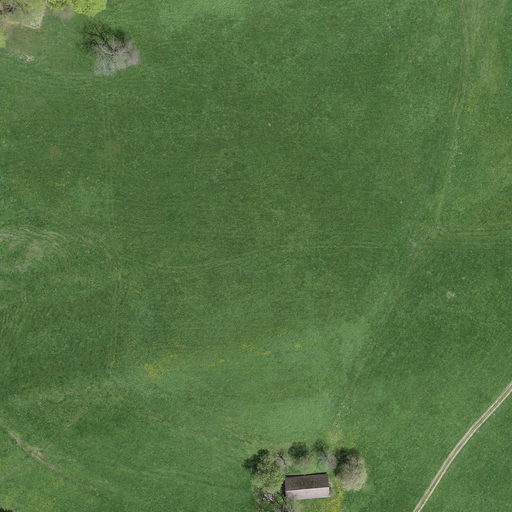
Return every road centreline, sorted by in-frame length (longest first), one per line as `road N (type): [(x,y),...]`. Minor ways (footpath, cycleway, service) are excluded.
road 1 (track): [(511,385),(415,511)]
road 2 (track): [(123,511),(0,424)]
